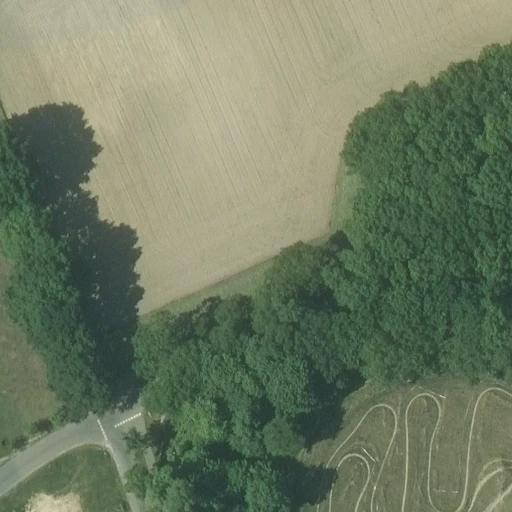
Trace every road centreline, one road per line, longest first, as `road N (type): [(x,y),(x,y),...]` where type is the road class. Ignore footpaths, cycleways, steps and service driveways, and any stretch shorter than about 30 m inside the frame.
road 1 (unclassified): [(109,416),(511,228)]
road 2 (unclassified): [(109,416),(0,154)]
road 3 (unclassified): [(109,416),(0,483)]
